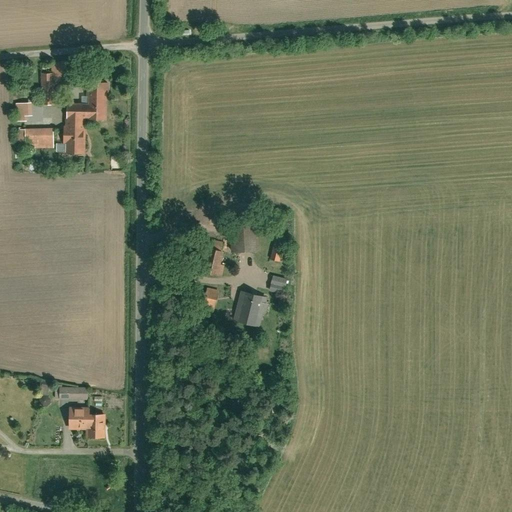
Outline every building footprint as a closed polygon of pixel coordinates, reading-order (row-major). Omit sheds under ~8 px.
[(70,79),(69,59),(55,59),(55,72),(55,80),(70,79)] [(55,72),(42,72),(43,103),(56,103),(55,80),(55,72)] [(90,106),(68,105),(67,151),(88,151),(89,117),(108,117),(109,73),(91,73),(90,106)] [(36,101),(18,101),(18,120),(30,120),(30,113),(36,113),(36,101)] [(55,128),(19,128),(19,146),(55,145),(55,128)] [(261,220),(235,222),(237,251),(263,248),(261,220)] [(290,236),(280,234),(274,257),(283,259),(290,236)] [(217,249),(211,272),(224,275),(230,253),(217,249)] [(290,277),(277,274),(275,282),(288,285),(290,277)] [(288,285),(275,282),(272,291),(286,294),(288,285)] [(214,311),(220,290),(208,286),(203,308),(214,311)] [(270,296),(245,289),(237,321),(262,328),(270,296)] [(91,385),(64,386),(64,398),(91,398),(91,385)] [(95,406),(74,406),(74,427),(90,427),(90,436),(109,436),(108,411),(95,411),(95,406)]
